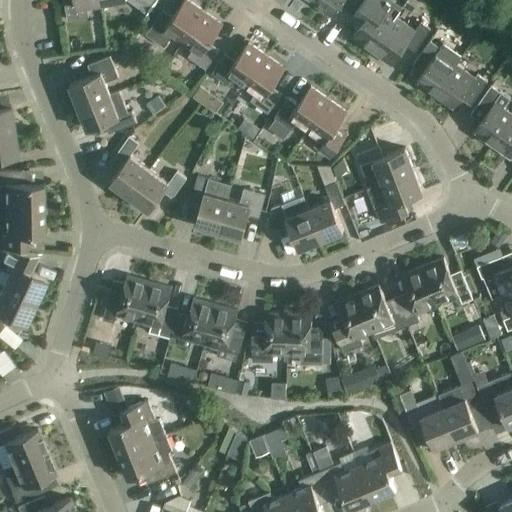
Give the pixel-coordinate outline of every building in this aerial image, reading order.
[(88,17),(86,4),(102,2),(101,0),(64,0),(67,19),(79,18),(88,17)] [(101,0),(102,2),(115,0),(128,0),(147,14),(157,0),(101,0)] [(163,9),(146,33),(164,46),(167,42),(172,36),(182,43),(204,11),(188,0),(184,0),(173,16),(163,9)] [(314,0),(313,3),(332,16),(338,6),(349,14),(358,0),(314,0)] [(352,36),(372,50),(402,7),(392,0),(391,0),(391,1),(390,0),(363,0),(356,9),(366,16),(352,36)] [(414,30),(396,17),(403,8),(402,7),(372,50),(391,64),(405,44),(415,51),(431,28),(421,21),(414,30)] [(222,24),(204,11),(182,43),(192,50),(187,56),(205,69),(219,49),(210,42),(222,24)] [(511,34),(508,32),(500,43),(511,51),(511,48),(511,34)] [(416,81),(435,94),(456,64),(462,56),(443,43),(440,47),(430,40),(413,64),(423,71),(416,81)] [(234,79),(244,86),(266,55),(248,42),(235,60),(225,53),(211,73),(222,81),(229,85),(234,79)] [(70,84),(78,106),(110,94),(105,82),(118,77),(110,55),(88,64),(92,75),(70,84)] [(285,68),(266,55),(244,86),(254,93),(250,100),(268,113),(282,93),(272,86),(285,68)] [(474,77),(456,64),(435,94),(453,107),(461,97),(471,105),(487,81),(477,73),(474,77)] [(80,65),(65,72),(69,82),(85,76),(80,65)] [(473,131),(492,144),(511,115),(511,113),(503,107),(510,98),(490,85),(487,90),(470,114),(480,121),(473,131)] [(296,123),(306,130),(329,99),(310,86),(297,104),(288,97),(274,117),(285,124),(292,129),(296,123)] [(132,110),(128,112),(119,90),(110,94),(78,106),(87,128),(110,120),(114,130),(136,121),(132,110)] [(347,112),(329,99),(306,130),(324,142),(319,149),(330,156),(344,137),(334,130),(347,112)] [(0,131),(13,130),(10,105),(0,106),(0,131)] [(511,115),(492,144),(511,158),(511,155),(511,115)] [(0,157),(17,155),(13,130),(0,131),(0,157)] [(110,181),(130,195),(149,168),(130,154),(139,143),(129,136),(115,155),(124,162),(110,181)] [(364,175),(368,174),(372,186),(414,169),(405,147),(383,156),(378,145),(356,154),(364,175)] [(169,182),(149,168),(130,195),(149,210),(163,190),(173,197),(187,178),(177,171),(169,182)] [(0,169),(0,193),(5,193),(5,209),(43,208),(42,182),(21,183),(21,169),(0,169)] [(376,212),(378,211),(382,220),(404,211),(400,200),(422,192),(414,169),(372,186),(376,195),(370,197),(376,212)] [(195,224),(218,230),(227,198),(228,198),(232,184),(197,174),(191,198),(202,201),(195,224)] [(330,199),(308,208),(321,239),(343,230),(334,208),(345,203),(336,181),(325,186),(330,199)] [(240,201),(228,198),(227,198),(218,230),(241,237),(248,214),(259,217),(266,194),(244,188),(240,201)] [(267,228),(279,230),(290,226),(299,248),(321,239),(308,208),(303,195),(281,203),(271,207),(267,228)] [(0,247),(22,247),(22,234),(43,234),(43,208),(5,209),(6,224),(0,224),(0,247)] [(0,269),(8,273),(2,286),(35,302),(45,279),(22,268),(25,263),(31,263),(32,252),(4,249),(0,256),(0,269)] [(496,281),(501,294),(511,289),(511,264),(509,266),(504,254),(477,265),(482,278),(484,277),(487,284),(496,281)] [(443,257),(422,266),(438,304),(459,296),(462,303),(473,298),(463,274),(452,279),(443,257)] [(409,297),(399,301),(408,325),(419,320),(416,313),(438,304),(422,266),(400,275),(409,297)] [(116,314),(138,321),(149,280),(127,274),(120,297),(109,294),(102,318),(114,322),(116,314)] [(158,334),(170,337),(176,317),(177,313),(165,310),(172,287),(149,280),(138,321),(160,327),(158,334)] [(373,331),(374,331),(376,338),(408,325),(399,301),(388,306),(379,284),(357,293),(373,331)] [(24,324),(35,302),(2,286),(0,290),(0,329),(4,325),(0,321),(0,315),(1,314),(24,324)] [(511,289),(501,294),(510,316),(503,319),(508,330),(511,327),(511,289)] [(343,351),(354,347),(363,343),(360,336),(373,331),(357,293),(335,301),(344,323),(334,328),(343,351)] [(191,340),(204,343),(216,303),(193,297),(187,320),(176,317),(170,337),(168,341),(189,347),(191,340)] [(204,343),(218,347),(217,355),(236,360),(243,336),(232,333),(238,310),(216,303),(204,343)] [(273,353),(287,354),(288,312),(265,312),(264,335),(253,335),(252,360),(264,361),(273,361),(273,353)] [(310,363),(310,362),(322,363),(323,337),(311,337),(312,313),(288,312),(287,354),(301,354),(301,363),(310,363)] [(470,344),(485,338),(479,324),(464,330),(470,344)] [(479,343),(467,347),(474,366),(486,361),(479,343)] [(375,363),(341,377),(348,394),(382,380),(375,363)] [(249,380),(244,379),(245,370),(240,369),(238,377),(235,391),(246,394),(249,380)] [(511,371),(488,381),(484,370),(473,375),(477,386),(486,408),(499,403),(508,425),(511,423),(511,371)] [(438,393),(443,407),(456,437),(478,428),(469,406),(480,402),(471,380),(460,384),(438,393)] [(340,386),(326,388),(328,397),(341,395),(340,386)] [(120,395),(117,387),(105,392),(108,399),(120,395)] [(421,416),(416,402),(411,391),(401,396),(405,407),(414,429),(425,425),(434,447),(456,437),(443,407),(421,416)] [(156,420),(148,399),(124,408),(129,421),(110,428),(119,452),(154,439),(166,434),(160,418),(156,420)] [(264,433),(268,444),(288,436),(284,425),(264,433)] [(0,444),(4,442),(13,464),(46,450),(37,428),(15,438),(10,427),(0,431),(0,444)] [(236,431),(227,453),(239,458),(247,436),(236,431)] [(172,460),(168,451),(172,449),(166,434),(154,439),(119,452),(129,476),(148,469),(153,481),(177,472),(175,468),(183,465),(179,457),(172,460)] [(262,434),(249,439),(254,450),(267,445),(262,434)] [(373,458),(358,464),(373,498),(396,488),(388,469),(401,464),(391,440),(369,449),(373,458)] [(331,462),(325,446),(314,451),(320,467),(331,462)] [(46,450),(13,464),(2,469),(16,502),(38,493),(33,482),(56,473),(46,450)] [(340,461),(319,470),(329,493),(341,489),(349,508),(373,498),(358,464),(344,470),(340,461)] [(302,487),(288,493),(295,511),(323,511),(318,498),(329,493),(319,470),(298,479),(302,487)] [(253,511),(295,511),(288,493),(273,499),(270,491),(248,500),(253,511)] [(34,511),(37,511),(76,511),(70,497),(48,506),(43,495),(17,506),(19,511),(34,511)] [(511,511),(511,498),(499,504),(503,511),(511,511)] [(186,511),(187,510),(165,501),(160,511),(186,511)]
